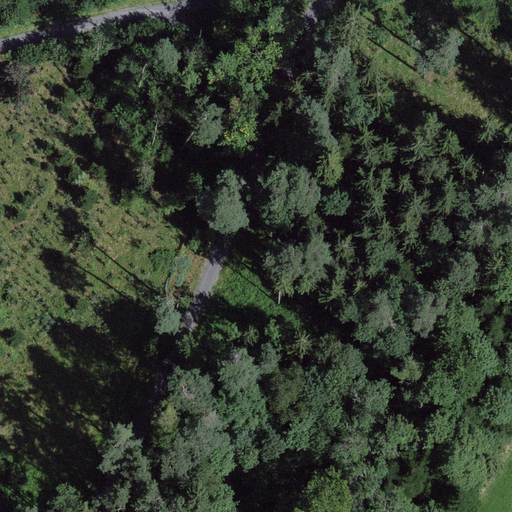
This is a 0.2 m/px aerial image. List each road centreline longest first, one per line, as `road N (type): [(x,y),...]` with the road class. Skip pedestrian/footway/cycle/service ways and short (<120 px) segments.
road 1 (track): [(95,511),(219,258),(261,137),(331,0)]
road 2 (track): [(0,48),(164,7),(299,0)]
road 3 (track): [(164,7),(219,54),(261,137)]
